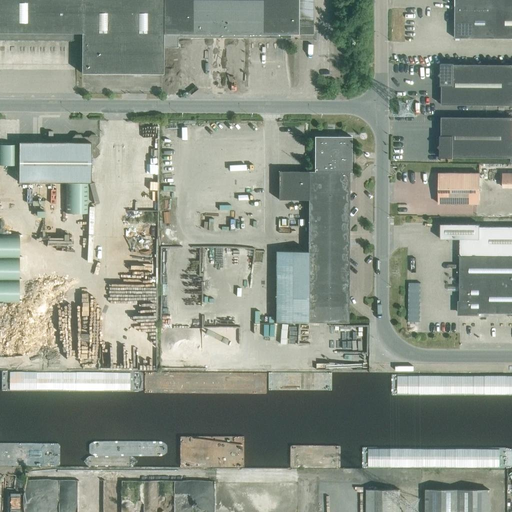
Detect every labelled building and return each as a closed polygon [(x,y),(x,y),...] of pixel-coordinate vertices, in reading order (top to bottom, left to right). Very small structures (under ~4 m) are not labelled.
[(298,34),(298,0),(0,0),(0,32),(82,33),(82,73),(163,73),(163,47),(178,47),(178,37),(290,38),(290,34),(298,34)] [(505,8),(504,0),(455,0),(455,38),(495,38),(495,8),(505,8)] [(511,8),(505,8),(495,8),(495,38),(511,38),(511,8)] [(511,105),(511,64),(453,64),(440,64),(440,72),(437,74),(439,77),(439,86),(441,86),(440,104),(511,105)] [(511,158),(511,117),(440,117),(440,136),(439,136),(439,144),(436,146),(439,149),(438,158),(452,158),(452,157),(511,158)] [(99,138),(97,136),(95,135),(91,135),(87,138),(83,138),(80,134),(75,134),(71,138),(71,142),(19,142),(18,182),(91,183),(91,158),(95,158),(99,154),(99,150),(95,146),(99,143),(99,138)] [(276,251),(276,322),(348,323),(348,320),(349,172),(351,172),(351,136),(314,136),(314,171),(308,171),(279,171),(279,199),(308,199),(308,251),(276,251)] [(511,187),(511,172),(503,172),(503,188),(511,187)] [(439,204),(479,204),(480,173),(439,173),(439,204)] [(511,313),(511,226),(480,226),(480,224),(441,224),(441,223),(441,239),(441,238),(460,239),(459,313),(511,313)] [(399,511),(399,489),(367,489),(366,511),(399,511)] [(489,511),(489,490),(426,489),(425,511),(489,511)]
